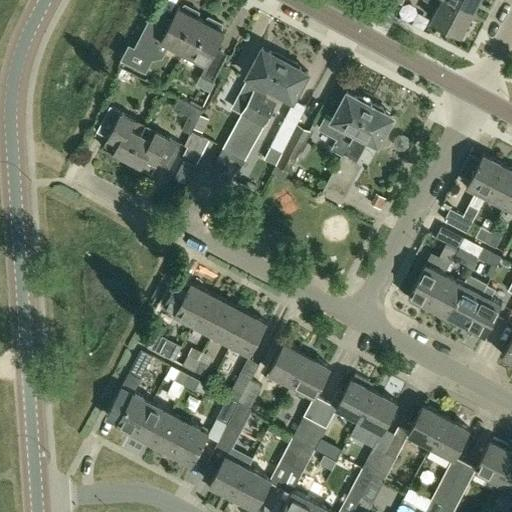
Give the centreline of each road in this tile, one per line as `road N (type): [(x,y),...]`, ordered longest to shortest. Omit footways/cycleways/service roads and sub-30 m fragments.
road 1 (secondary): [(35,500),(10,122),(16,65),(42,0)]
road 2 (residential): [(360,318),(80,177)]
road 3 (residential): [(360,318),(469,93)]
road 4 (residential): [(469,93),(294,0)]
road 5 (residential): [(511,404),(360,318)]
road 6 (residential): [(182,511),(125,493),(35,500)]
